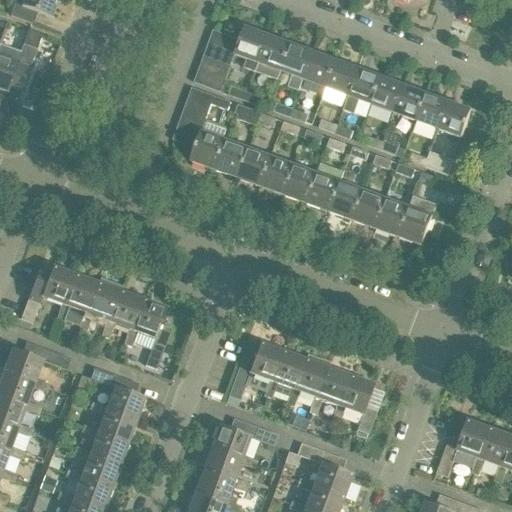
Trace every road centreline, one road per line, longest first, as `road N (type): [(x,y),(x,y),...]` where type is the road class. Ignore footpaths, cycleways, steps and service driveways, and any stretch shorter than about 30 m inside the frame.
road 1 (residential): [(152,511),(241,262)]
road 2 (residential): [(511,84),(277,0)]
road 3 (residential): [(241,262),(31,185)]
road 4 (residential): [(446,338),(241,262)]
road 5 (residential): [(446,338),(511,151)]
road 6 (residential): [(31,185),(100,0)]
road 7 (residential): [(384,511),(446,338)]
